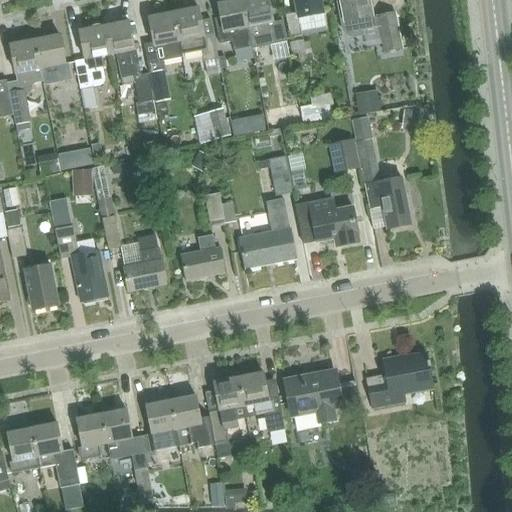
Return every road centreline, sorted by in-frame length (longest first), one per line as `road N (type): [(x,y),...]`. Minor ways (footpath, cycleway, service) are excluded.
road 1 (residential): [(0,371),(511,267)]
road 2 (tertiary): [(511,169),(492,0)]
